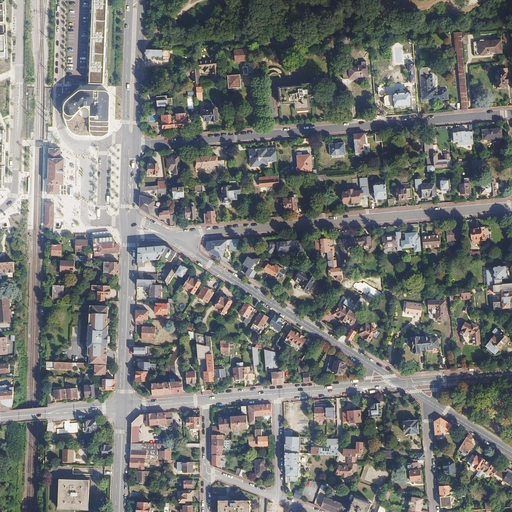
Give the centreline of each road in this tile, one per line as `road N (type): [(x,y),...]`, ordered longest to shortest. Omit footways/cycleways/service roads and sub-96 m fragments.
road 1 (residential): [(135,143),(511,115)]
road 2 (residential): [(170,238),(511,207)]
road 3 (tertiary): [(371,365),(170,238)]
road 4 (residential): [(21,0),(15,174),(0,209)]
road 5 (primary): [(128,234),(122,406)]
road 6 (primary): [(130,0),(125,144)]
road 7 (primary): [(135,143),(140,0)]
road 8 (tertiary): [(0,417),(122,406)]
